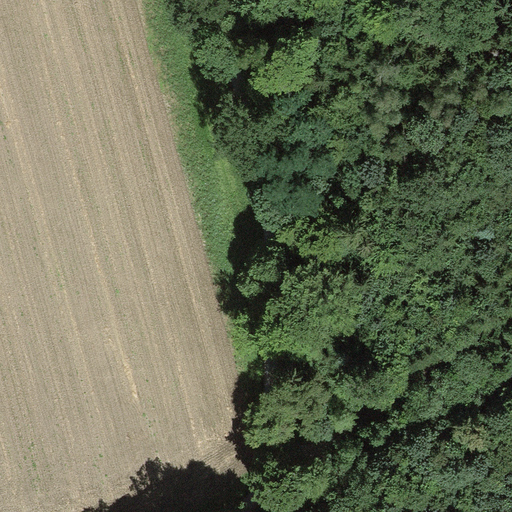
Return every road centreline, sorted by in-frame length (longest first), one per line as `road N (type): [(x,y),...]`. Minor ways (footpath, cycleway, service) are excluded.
road 1 (track): [(213,0),(258,202),(278,472)]
road 2 (track): [(278,472),(511,312)]
